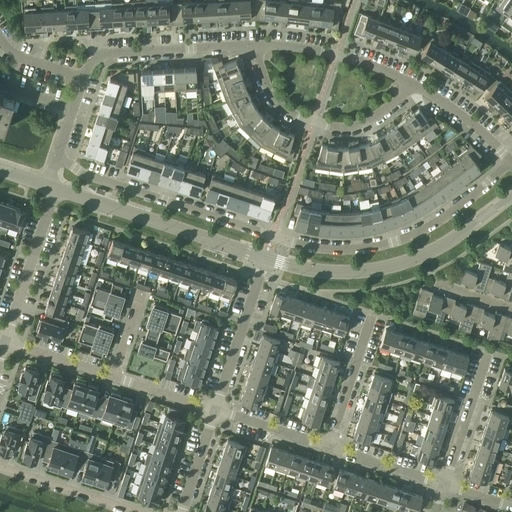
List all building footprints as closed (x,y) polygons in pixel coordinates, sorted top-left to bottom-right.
[(145,0),(134,1),(134,5),(135,23),(143,22),(143,26),(147,26),(145,5),(145,0)] [(156,0),(145,0),(145,5),(147,26),(151,25),(150,22),(158,21),(157,4),(156,0)] [(203,0),(204,1),(193,2),(193,19),(201,19),(201,22),(201,28),(206,27),(205,22),(203,0)] [(215,0),(203,0),(205,22),(206,27),(210,27),(209,22),(209,18),(216,18),(215,0)] [(215,0),(216,18),(224,17),(224,21),(224,25),(228,25),(228,21),(226,0),(222,0),(216,0),(215,0)] [(240,16),(238,0),(226,0),(228,21),(232,21),(232,17),(240,16)] [(257,19),(257,0),(238,0),(240,16),(248,16),(247,20),(257,19)] [(275,17),(277,0),(273,0),(257,0),(257,19),(266,20),(266,16),(275,17)] [(277,0),(275,17),(282,18),(281,22),(281,27),(285,28),(285,23),(288,0),(287,0),(288,2),(277,0)] [(297,20),(299,0),(288,0),(285,23),(290,23),(290,19),(297,20)] [(307,0),(299,0),(297,20),(305,21),(304,25),(303,28),(308,29),(308,25),(311,0),(307,0)] [(320,23),(322,2),(311,0),(308,25),(312,26),(312,22),(320,23)] [(508,13),(511,6),(511,0),(501,0),(497,6),(508,13)] [(134,1),(122,2),(124,27),(124,31),(128,31),(128,27),(128,23),(135,23),(134,5),(134,1)] [(337,29),(341,2),(334,1),(333,3),(322,2),(320,23),(328,24),(327,28),(337,29)] [(94,8),(95,29),(104,28),(104,24),(112,24),(111,6),(111,2),(94,3),(94,8)] [(122,2),(111,2),(111,6),(112,24),(120,23),(120,27),(120,31),(124,31),(124,27),(122,2)] [(193,19),(193,2),(182,2),(174,3),(176,24),(186,23),(185,20),(193,19)] [(93,3),(76,4),(76,8),(77,26),(85,26),(85,29),(95,29),(94,8),(93,3)] [(176,24),(174,3),(168,3),(157,4),(158,21),(166,21),(166,25),(176,24)] [(474,3),(471,8),(476,11),(479,5),(474,3)] [(76,4),(64,5),(65,9),(66,30),(66,34),(70,34),(70,30),(69,26),(77,26),(76,8),(76,4)] [(53,6),(41,6),(42,10),(43,32),(43,36),(48,36),(47,31),(47,28),(54,27),(53,10),(53,6)] [(43,32),(42,10),(36,11),(36,7),(23,8),(25,29),(34,29),(33,32),(43,32)] [(66,30),(65,9),(53,10),(54,27),(62,27),(62,31),(66,30)] [(372,36),(378,19),(368,15),(361,13),(354,32),(353,32),(364,37),(365,33),(372,36)] [(378,19),(372,36),(378,38),(377,42),(375,47),(379,48),(381,43),(389,23),(378,19)] [(393,44),(401,24),(399,27),(389,23),(381,43),(385,45),(387,41),(393,44)] [(401,24),(393,44),(400,46),(398,50),(397,54),(401,55),(403,51),(412,28),(401,24)] [(415,52),(421,36),(411,32),(412,28),(403,51),(407,53),(408,50),(415,52)] [(429,64),(442,43),(432,37),(421,55),(427,59),(425,62),(429,64)] [(440,67),(450,52),(440,46),(442,43),(429,64),(432,66),(434,63),(440,67)] [(448,76),(459,58),(450,52),(440,67),(446,71),(444,74),(448,76)] [(460,79),(471,61),(469,64),(459,58),(448,76),(452,78),(454,75),(460,79)] [(241,72),(236,59),(223,64),(221,60),(212,63),(218,80),(241,72)] [(467,88),(481,67),(471,61),(460,79),(466,83),(464,86),(467,88)] [(479,92),(491,73),(481,67),(467,88),(471,91),(473,88),(479,92)] [(186,90),(184,68),(174,69),(175,90),(185,89),(185,90),(186,90)] [(197,90),(196,69),(195,69),(195,68),(194,68),(185,68),(184,68),(186,90),(197,90)] [(164,90),(163,70),(162,70),(162,69),(153,70),(152,70),(153,91),(164,90)] [(175,90),(174,69),(173,69),(163,69),(163,70),(164,90),(175,90)] [(153,91),(152,70),(151,70),(142,71),(141,71),(141,72),(142,92),(153,91)] [(124,93),(128,82),(134,81),(133,72),(120,73),(117,80),(110,78),(109,78),(106,87),(106,88),(126,95),(126,94),(124,93)] [(244,82),(241,72),(218,80),(221,90),(244,82)] [(490,106),(508,88),(499,80),(482,98),(490,106)] [(248,92),(244,82),(221,90),(225,100),(248,92)] [(123,105),(126,95),(106,88),(106,89),(103,98),(123,105)] [(501,111),(511,100),(511,91),(508,88),(490,106),(493,109),(496,106),(501,111)] [(232,113),(253,101),(248,92),(225,100),(232,113)] [(0,127),(4,129),(14,100),(3,97),(4,96),(0,94),(0,127)] [(117,114),(120,104),(123,105),(103,98),(102,99),(99,108),(99,109),(119,115),(117,114)] [(507,122),(511,116),(511,100),(501,111),(506,116),(504,119),(507,122)] [(239,126),(258,111),(253,101),(232,113),(239,126)] [(414,112),(410,115),(424,134),(438,124),(442,121),(436,117),(433,119),(431,117),(427,120),(419,108),(414,112)] [(116,125),(119,115),(99,109),(96,118),(96,119),(116,125)] [(250,136),(266,118),(258,111),(239,126),(250,136)] [(424,134),(410,115),(401,121),(415,141),(424,134)] [(215,122),(212,116),(207,118),(209,125),(215,122)] [(260,146),(274,126),(266,118),(250,136),(260,146)] [(110,135),(113,125),(116,126),(116,125),(96,119),(93,128),(92,129),(110,135)] [(415,141),(401,121),(392,128),(406,147),(415,141)] [(217,129),(215,122),(209,125),(212,131),(217,129)] [(273,152),(284,130),(274,126),(260,146),(273,152)] [(406,147),(392,128),(383,134),(398,154),(406,147)] [(107,145),(110,135),(92,129),(92,130),(89,139),(109,146),(107,145)] [(290,149),(294,135),(284,130),(273,152),(286,158),(291,160),(294,150),(290,149)] [(398,154),(383,134),(374,139),(385,160),(398,154)] [(104,161),(109,146),(89,139),(89,140),(86,149),(86,150),(87,150),(96,153),(95,157),(104,161)] [(385,160),(374,139),(364,144),(372,167),(385,160)] [(457,145),(454,140),(448,144),(452,149),(457,145)] [(441,146),(437,141),(432,145),(435,150),(441,146)] [(220,148),(216,143),(211,147),(216,152),(220,148)] [(329,169),(332,146),(321,144),(317,158),(313,156),(310,166),(315,167),(329,169)] [(372,167),(364,144),(354,145),(358,169),(372,167)] [(452,149),(448,144),(443,148),(446,153),(452,149)] [(358,169),(354,145),(343,147),(343,172),(358,169)] [(435,150),(432,145),(426,149),(430,154),(435,150)] [(474,160),(481,155),(471,145),(457,155),(470,173),(471,173),(479,167),(478,167),(479,167),(479,166),(474,160)] [(232,155),(235,150),(230,146),(226,150),(232,155)] [(343,172),(343,147),(332,146),(329,169),(343,172)] [(225,153),(220,148),(216,152),(220,157),(225,153)] [(137,171),(144,151),(143,154),(133,150),(127,167),(127,168),(128,168),(137,171)] [(237,159),(241,154),(235,150),(232,155),(237,159)] [(148,175),(154,155),(144,151),(137,171),(138,172),(147,175),(148,175)] [(440,157),(436,152),(431,156),(435,161),(440,157)] [(423,159),(420,154),(414,158),(418,163),(423,159)] [(158,178),(164,158),(163,160),(154,157),(155,155),(154,155),(148,175),(157,178),(158,178)] [(470,173),(457,155),(457,156),(459,159),(451,165),(450,163),(449,163),(462,180),(462,179),(470,174),(470,173)] [(435,161),(431,156),(426,160),(429,165),(435,161)] [(175,162),(164,158),(158,178),(159,178),(158,179),(167,181),(168,182),(175,162)] [(178,185),(185,165),(186,162),(176,158),(175,162),(168,182),(169,182),(178,185)] [(418,163),(414,158),(409,162),(412,167),(418,163)] [(237,169),(240,164),(234,160),(231,166),(237,169)] [(462,180),(449,163),(441,169),(453,186),(454,186),(461,180),(462,180)] [(243,172),(246,167),(240,164),(237,169),(243,172)] [(195,168),(185,165),(178,185),(179,185),(188,188),(189,188),(195,168)] [(199,191),(205,174),(195,171),(196,168),(195,168),(189,188),(189,189),(198,192),(198,191),(199,192),(199,191)] [(400,175),(397,169),(391,172),(394,178),(400,175)] [(417,174),(414,169),(408,173),(412,178),(417,174)] [(453,186),(441,169),(432,176),(444,193),(445,192),(453,187),(452,187),(453,186)] [(394,178),(391,172),(385,176),(388,181),(394,178)] [(216,197),(223,177),(212,174),(206,194),(207,194),(215,197),(216,197)] [(407,180),(405,175),(399,178),(402,183),(407,180)] [(444,193),(432,176),(433,178),(425,184),(424,182),(423,182),(436,199),(444,193)] [(226,201),(233,181),(223,177),(216,197),(217,198),(226,201)] [(402,183),(399,178),(393,181),(396,186),(402,183)] [(237,204),(242,187),(233,183),(234,181),(233,181),(226,201),(227,201),(236,204),(237,204)] [(436,199),(423,182),(415,188),(426,206),(427,205),(435,200),(436,199)] [(247,208),(253,188),(252,190),(242,187),(237,204),(237,205),(246,208),(246,207),(247,208)] [(257,211),(264,191),(253,188),(247,208),(248,208),(247,208),(256,211),(257,211)] [(426,206),(415,188),(407,193),(417,211),(418,211),(426,206)] [(276,205),(279,196),(264,191),(257,211),(258,211),(267,214),(268,214),(271,204),(276,205)] [(417,211),(407,193),(398,197),(406,216),(407,216),(416,212),(417,211)] [(406,216),(398,197),(389,201),(396,221),(397,220),(397,221),(406,217),(405,217),(406,216)] [(396,221),(389,201),(379,204),(385,224),(386,224),(395,221),(396,221)] [(306,226),(311,206),(297,202),(294,212),(298,213),(295,222),(295,223),(296,224),(305,226),(306,226)] [(9,224),(15,206),(5,203),(0,217),(0,221),(9,224)] [(385,224),(379,204),(380,206),(370,209),(370,206),(374,227),(375,227),(384,225),(385,224)] [(19,231),(26,210),(15,206),(9,224),(8,227),(19,231)] [(317,229),(321,208),(311,206),(306,226),(307,227),(316,229),(316,228),(317,229)] [(374,227),(370,206),(360,208),(363,229),(364,229),(373,227),(374,227)] [(329,230),(330,209),(330,211),(321,210),(321,208),(317,229),(318,229),(328,230),(329,230)] [(363,229),(360,208),(360,210),(350,211),(351,230),(353,230),(362,229),(363,229)] [(340,230),(340,209),(330,209),(329,230),(330,230),(339,231),(339,230),(340,230)] [(351,230),(350,211),(340,212),(341,209),(340,209),(340,230),(341,230),(341,231),(351,230)] [(86,242),(90,231),(72,225),(68,236),(86,242)] [(83,252),(86,242),(68,236),(65,246),(83,252)] [(117,260),(123,242),(113,239),(107,257),(117,260)] [(128,263),(133,246),(123,242),(117,260),(128,263)] [(511,272),(511,247),(499,243),(495,255),(506,258),(502,269),(508,271),(511,272)] [(80,262),(83,252),(65,246),(62,257),(80,262)] [(138,267),(144,249),(133,246),(128,263),(138,267)] [(148,270),(154,252),(144,249),(138,267),(148,270)] [(158,274),(164,256),(154,252),(148,270),(158,274)] [(169,277),(174,259),(164,256),(158,274),(169,277)] [(76,273),(80,262),(62,257),(58,267),(76,273)] [(179,280),(185,262),(174,259),(169,277),(179,280)] [(483,291),(486,281),(488,276),(492,265),(480,261),(476,272),(461,267),(458,269),(458,272),(463,274),(461,280),(477,285),(476,288),(483,291)] [(189,284),(195,266),(185,262),(179,280),(189,284)] [(199,287),(205,269),(195,266),(189,284),(199,287)] [(73,283),(76,273),(58,267),(55,277),(73,283)] [(210,291),(215,273),(205,269),(199,287),(210,291)] [(511,272),(508,271),(505,282),(488,276),(486,281),(492,283),(490,290),(505,295),(504,298),(511,300),(511,298),(511,272)] [(220,294),(226,276),(215,273),(210,291),(220,294)] [(230,297),(236,280),(226,276),(220,294),(230,297)] [(69,293),(73,283),(55,277),(52,287),(69,293)] [(121,304),(125,292),(121,291),(122,285),(113,282),(110,291),(99,287),(101,281),(97,280),(92,295),(121,304)] [(66,303),(69,293),(52,287),(48,298),(66,303)] [(421,287),(412,313),(424,317),(428,306),(439,309),(435,320),(435,321),(441,323),(441,322),(445,311),(446,306),(441,304),(443,298),(427,293),(428,290),(421,287)] [(281,313),(287,296),(285,295),(284,293),(280,291),(278,292),(278,293),(276,292),(270,308),(269,308),(270,309),(268,314),(274,316),(275,311),(281,313)] [(117,316),(121,304),(92,295),(87,310),(91,311),(93,305),(104,309),(103,312),(105,312),(103,316),(111,319),(113,315),(117,316)] [(292,316),(297,299),(287,296),(281,313),(292,316)] [(63,314),(66,303),(48,298),(45,308),(63,314)] [(302,319),(307,303),(297,299),(292,316),(302,319)] [(473,321),(475,315),(478,306),(471,304),(470,307),(454,301),(452,308),(446,306),(445,311),(462,317),(458,328),(470,332),(473,321)] [(178,313),(167,310),(168,307),(154,302),(150,314),(178,323),(183,309),(180,307),(178,313)] [(312,323),(318,306),(307,303),(302,319),(301,323),(311,326),(312,323)] [(323,326),(328,309),(318,306),(312,323),(323,326)] [(81,320),(84,309),(79,307),(75,318),(81,320)] [(333,329),(338,313),(328,309),(323,326),(332,329),(333,329)] [(498,341),(502,330),(503,325),(507,316),(499,313),(498,316),(483,311),(481,317),(475,315),(473,321),(490,326),(486,337),(498,341)] [(343,335),(349,316),(338,313),(333,329),(332,329),(331,331),(343,335)] [(178,323),(150,314),(146,326),(148,327),(146,332),(158,336),(161,328),(172,331),(170,337),(173,338),(178,323)] [(51,335),(62,339),(68,321),(55,316),(53,322),(41,318),(41,320),(39,320),(36,329),(38,329),(37,331),(43,333),(43,334),(50,337),(51,335)] [(82,326),(81,330),(109,340),(113,328),(99,323),(98,326),(87,322),(89,317),(86,316),(82,325),(82,326)] [(202,320),(196,319),(193,329),(197,331),(198,330),(216,336),(219,326),(208,322),(208,321),(202,319),(202,320)] [(511,320),(509,327),(503,325),(502,330),(511,333),(511,320)] [(275,332),(277,326),(266,322),(264,328),(275,332)] [(390,351),(396,332),(385,328),(379,347),(390,351)] [(105,352),(109,340),(81,330),(76,345),(79,346),(81,340),(92,344),(89,353),(101,357),(103,351),(105,352)] [(198,330),(197,331),(195,339),(194,340),(212,346),(216,336),(198,330)] [(155,345),(158,336),(146,332),(144,338),(142,337),(138,350),(166,359),(172,344),(168,343),(166,348),(155,345)] [(400,354),(406,335),(396,332),(390,351),(400,354)] [(276,351),(280,340),(262,334),(260,341),(261,341),(259,346),(276,351)] [(411,355),(417,339),(406,335),(400,354),(401,354),(401,352),(411,355)] [(327,345),(329,338),(323,336),(320,347),(326,349),(328,345),(327,345)] [(209,356),(212,346),(194,340),(195,339),(192,339),(188,348),(188,349),(209,356)] [(421,359),(427,342),(417,339),(411,355),(421,359)] [(432,362),(437,345),(427,342),(421,359),(432,362)] [(441,368),(447,349),(437,345),(432,362),(441,365),(441,368)] [(272,362),(276,351),(259,346),(258,350),(257,350),(255,356),(272,362)] [(188,349),(188,348),(187,348),(183,358),(185,359),(185,358),(206,365),(209,356),(188,349)] [(451,371),(458,352),(447,349),(441,368),(451,371)] [(462,375),(468,356),(458,352),(451,371),(462,375)] [(335,372),(339,361),(320,355),(316,366),(319,367),(319,366),(335,372)] [(269,373),(272,362),(255,356),(252,362),(254,363),(252,367),(269,373)] [(203,375),(206,365),(185,358),(185,359),(182,368),(203,375)] [(37,368),(28,365),(27,366),(25,366),(23,372),(22,372),(19,379),(21,379),(19,387),(20,387),(18,391),(29,394),(28,397),(34,399),(41,381),(35,379),(38,370),(36,369),(37,368)] [(332,382),(335,372),(319,366),(319,367),(315,377),(332,382)] [(182,368),(180,367),(177,377),(182,379),(181,381),(188,383),(188,381),(199,385),(203,375),(182,368)] [(265,384),(269,373),(252,367),(251,372),(249,372),(247,378),(265,384)] [(510,388),(511,381),(511,367),(509,367),(507,368),(504,367),(499,384),(498,383),(498,384),(510,388)] [(404,374),(405,371),(399,369),(397,376),(403,379),(405,375),(404,374)] [(61,404),(65,392),(59,390),(61,385),(63,378),(61,378),(62,376),(53,373),(52,375),(51,374),(49,380),(47,380),(45,387),(46,387),(43,396),(45,396),(43,401),(60,406),(61,405),(61,404)] [(389,390),(393,379),(374,373),(370,383),(389,390)] [(332,382),(315,377),(310,375),(306,385),(312,387),(329,393),(332,382)] [(262,394),(265,384),(247,378),(245,384),(246,384),(245,389),(262,394)] [(78,410),(86,386),(85,385),(85,384),(76,381),(76,382),(74,382),(72,389),(70,394),(65,392),(61,404),(61,405),(78,410)] [(392,391),(389,390),(370,383),(367,394),(388,401),(392,391)] [(94,402),(96,397),(98,390),(96,389),(97,388),(88,385),(87,386),(86,386),(78,410),(95,416),(100,404),(94,402)] [(325,403),(329,393),(312,387),(309,397),(325,403)] [(258,406),(262,394),(245,389),(243,394),(242,393),(240,400),(258,406)] [(113,422),(121,397),(120,397),(120,395),(111,392),(111,394),(109,393),(108,397),(105,406),(100,404),(95,416),(113,422)] [(450,410),(454,399),(435,393),(432,404),(450,410)] [(385,411),(388,401),(367,394),(364,404),(380,409),(385,411)] [(131,428),(135,415),(129,413),(131,408),(133,401),(131,401),(132,399),(123,396),(122,398),(121,397),(113,422),(131,428)] [(322,413),(325,403),(309,397),(305,407),(305,408),(322,413)] [(277,413),(281,401),(277,400),(273,412),(277,413)] [(32,414),(34,405),(30,404),(29,406),(22,404),(20,410),(32,414)] [(377,420),(380,409),(364,404),(360,414),(377,420)] [(447,420),(450,410),(432,404),(431,404),(434,405),(430,415),(447,420)] [(318,424),(322,413),(305,408),(305,407),(303,406),(299,418),(318,424)] [(504,427),(508,415),(490,409),(488,416),(489,416),(488,421),(504,427)] [(30,419),(32,414),(20,410),(18,416),(30,419)] [(166,412),(162,423),(182,430),(184,424),(183,423),(185,419),(173,415),(173,413),(167,411),(167,413),(166,412)] [(374,429),(377,420),(360,414),(357,425),(376,431),(376,430),(374,429)] [(444,430),(447,420),(430,415),(427,425),(444,430)] [(501,437),(504,427),(488,421),(486,426),(485,425),(483,431),(501,437)] [(180,435),(182,430),(162,423),(159,422),(156,432),(178,440),(179,435),(180,435)] [(19,445),(24,430),(7,425),(6,428),(5,428),(3,435),(1,434),(0,437),(0,441),(0,442),(0,450),(8,454),(9,452),(10,453),(13,444),(19,445)] [(372,442),(376,431),(357,425),(353,435),(372,442)] [(440,441),(444,430),(427,425),(424,435),(440,441)] [(49,439),(50,439),(50,437),(33,431),(32,436),(31,435),(28,444),(26,443),(24,450),(25,451),(23,457),(25,458),(25,459),(33,462),(34,461),(36,461),(38,454),(40,449),(45,451),(49,439)] [(497,448),(501,437),(483,431),(481,438),(482,438),(481,443),(497,448)] [(178,440),(156,432),(153,443),(152,443),(155,444),(175,450),(177,444),(176,444),(178,440)] [(437,451),(440,441),(424,435),(420,445),(418,444),(418,445),(437,451)] [(398,454),(403,440),(399,438),(394,453),(398,454)] [(59,469),(67,444),(50,439),(49,439),(45,451),(51,453),(48,461),(47,465),(49,465),(48,467),(57,470),(58,468),(59,469)] [(242,456),(246,445),(227,439),(224,449),(240,455),(240,456),(242,456)] [(494,459),(497,448),(481,443),(479,447),(478,447),(476,453),(494,459)] [(80,462),(84,450),(67,444),(59,469),(60,469),(59,471),(68,474),(69,472),(71,473),(72,469),(75,461),(80,462)] [(173,456),(175,450),(155,444),(152,453),(152,454),(171,460),(172,456),(173,456)] [(433,462),(437,451),(418,445),(414,456),(433,462)] [(276,466),(281,450),(271,446),(264,465),(276,469),(276,467),(276,466)] [(237,465),(240,456),(240,455),(224,449),(220,460),(237,465)] [(100,460),(101,461),(102,456),(84,450),(80,462),(86,464),(84,470),(82,476),(84,477),(83,479),(92,481),(92,480),(94,480),(100,460)] [(286,470),(292,453),(281,450),(276,466),(276,467),(286,470)] [(171,460),(152,454),(152,453),(147,452),(144,462),(144,463),(146,463),(168,471),(170,465),(170,464),(171,460)] [(296,473),(302,456),(292,453),(286,470),(296,473)] [(475,460),(473,464),(490,470),(495,471),(498,461),(494,459),(476,453),(474,459),(475,460)] [(100,460),(94,480),(95,481),(94,482),(103,485),(104,484),(106,484),(108,477),(110,472),(116,474),(120,462),(113,460),(102,456),(101,461),(100,460)] [(307,477),(312,460),(302,456),(296,473),(307,477)] [(234,476),(237,465),(220,460),(217,470),(234,476)] [(317,480),(322,463),(312,460),(307,477),(316,480),(317,480)] [(167,476),(168,471),(146,463),(142,473),(164,481),(166,476),(167,476)] [(327,486),(333,467),(322,463),(317,480),(316,480),(316,482),(327,486)] [(495,471),(490,470),(473,464),(472,469),(471,469),(468,475),(491,483),(495,471)] [(344,489),(350,472),(339,469),(333,488),(344,491),(345,489),(344,489)] [(230,486),(234,476),(217,470),(214,480),(230,486)] [(354,492),(360,476),(350,472),(344,489),(345,489),(354,492)] [(164,481),(142,473),(139,484),(162,491),(164,485),(163,485),(164,481)] [(365,496),(370,479),(360,476),(354,492),(365,496)] [(375,499),(380,482),(370,479),(365,496),(375,499)] [(234,487),(230,486),(214,480),(210,491),(231,497),(234,487)] [(385,502),(391,486),(380,482),(375,499),(385,502)] [(160,497),(162,491),(139,484),(135,494),(139,495),(139,497),(145,499),(145,498),(157,501),(159,497),(160,497)] [(395,506),(401,489),(391,486),(385,502),(395,506)] [(296,497),(298,490),(292,488),(291,491),(289,494),(296,497)] [(395,506),(394,511),(398,511),(404,511),(405,511),(411,493),(401,489),(395,506)] [(227,507),(231,497),(210,491),(207,501),(229,508),(227,507)] [(406,511),(416,511),(422,496),(411,493),(405,511),(406,511)] [(324,504),(311,499),(309,503),(316,505),(323,508),(324,504)] [(228,511),(229,508),(207,501),(206,503),(204,504),(202,508),(203,509),(204,510),(203,511),(228,511)] [(335,511),(336,511),(338,506),(325,502),(324,504),(323,508),(330,510),(335,511)]
